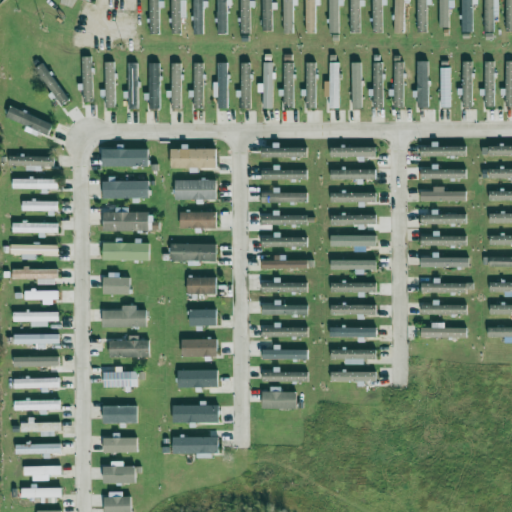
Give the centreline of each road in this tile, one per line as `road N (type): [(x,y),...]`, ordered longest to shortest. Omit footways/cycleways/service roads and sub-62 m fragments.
road 1 (residential): [(82,132),(511,129)]
road 2 (residential): [(83,511),(82,132)]
road 3 (residential): [(243,444),(240,131)]
road 4 (residential): [(400,385),(399,130)]
